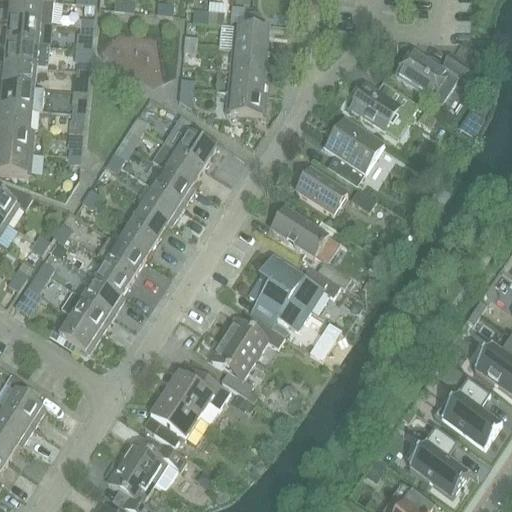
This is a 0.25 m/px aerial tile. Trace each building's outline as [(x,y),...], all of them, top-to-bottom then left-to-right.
[(12,3),(10,25),(42,28),(44,7),(12,3)] [(115,5),(114,17),(122,18),(124,6),(115,5)] [(124,6),(122,18),(134,19),(135,6),(124,6)] [(158,8),(157,21),(166,22),(167,9),(158,8)] [(167,9),(166,22),(174,22),(175,10),(167,9)] [(193,28),(208,30),(210,18),(210,17),(194,15),(193,28)] [(243,29),(252,30),(253,17),(245,16),(243,29)] [(210,18),(208,30),(223,31),(225,18),(210,17),(210,18)] [(253,17),(252,30),(260,31),(261,18),(253,17)] [(81,31),(81,32),(94,33),(94,25),(82,24),(81,31)] [(10,25),(8,48),(39,51),(51,52),(53,29),(42,28),(10,25)] [(80,40),(93,42),(94,33),(81,32),(80,40)] [(233,32),(231,55),(268,58),(270,35),(233,32)] [(186,43),(185,51),(198,52),(198,44),(186,43)] [(6,68),(6,69),(21,71),(37,72),(38,72),(49,73),(51,52),(39,51),(8,48),(6,68)] [(185,51),(184,59),(197,60),(198,52),(185,51)] [(231,55),(230,76),(266,79),(268,58),(231,55)] [(413,56),(397,81),(433,105),(442,111),(459,85),(450,80),(413,56)] [(468,86),(475,75),(452,60),(445,70),(468,86)] [(2,69),(0,85),(0,90),(36,94),(38,72),(37,72),(21,71),(6,69),(6,68),(2,68),(2,69)] [(78,68),(77,76),(90,77),(90,69),(78,68)] [(76,85),(89,86),(90,77),(77,76),(76,85)] [(230,76),(228,98),(264,101),(264,100),(266,79),(230,76)] [(181,86),(181,93),(194,95),(194,87),(181,86)] [(0,90),(0,111),(2,111),(2,112),(34,115),(42,116),(44,95),(36,94),(0,90)] [(394,95),(388,105),(366,91),(351,115),(386,137),(391,130),(393,131),(399,122),(409,129),(420,111),(394,95)] [(181,93),(180,102),(193,103),(194,95),(181,93)] [(268,100),(264,100),(264,101),(228,98),(226,120),(266,124),(268,100)] [(74,111),(73,119),(85,120),(86,112),(74,111)] [(2,112),(0,130),(0,133),(32,137),(32,136),(34,115),(2,112)] [(425,116),(418,127),(430,135),(437,124),(425,116)] [(72,127),(85,129),(85,120),(73,119),(72,127)] [(144,136),(145,136),(150,130),(139,122),(134,129),(144,136)] [(343,168),(336,179),(357,193),(364,183),(365,183),(385,151),(345,125),(324,156),(343,168)] [(175,153),(174,155),(175,156),(177,157),(204,174),(216,156),(213,153),(218,145),(191,128),(186,136),(175,153)] [(140,144),(145,136),(144,136),(134,129),(129,136),(140,144)] [(0,133),(0,155),(16,157),(30,158),(33,159),(34,159),(36,137),(36,136),(32,136),(32,137),(0,133)] [(69,153),(69,160),(82,161),(82,154),(69,153)] [(0,155),(0,177),(28,180),(32,180),(34,159),(33,159),(30,158),(16,157),(0,155)] [(174,155),(162,173),(193,192),(204,174),(177,157),(175,156),(174,155)] [(111,166),(122,173),(126,166),(115,159),(111,166)] [(69,160),(68,169),(81,170),(82,161),(69,160)] [(117,180),(122,173),(111,166),(106,173),(117,180)] [(162,173),(151,191),(152,192),(184,213),(196,195),(197,194),(193,192),(162,173)] [(310,175),(296,197),(298,198),(335,222),(349,200),(312,176),(310,175)] [(151,191),(139,209),(142,211),(163,225),(169,229),(173,231),(184,213),(152,192),(151,191)] [(0,224),(5,228),(8,230),(9,230),(20,212),(27,216),(35,204),(27,201),(6,193),(3,199),(0,197),(0,224)] [(359,194),(351,206),(369,219),(377,207),(359,194)] [(92,195),(87,202),(98,209),(101,205),(103,202),(92,195)] [(98,215),(101,211),(98,209),(87,202),(82,209),(94,216),(95,214),(98,215)] [(141,213),(130,230),(131,231),(139,236),(158,247),(168,230),(169,229),(163,225),(142,211),(141,213)] [(316,263),(325,267),(325,268),(326,267),(329,268),(341,249),(330,242),(287,215),(273,237),(315,264),(316,263)] [(0,243),(9,230),(8,230),(5,228),(0,224),(0,243)] [(58,236),(69,243),(73,236),(62,229),(58,236)] [(130,230),(118,248),(119,249),(146,266),(158,247),(139,236),(131,231),(130,230)] [(65,250),(69,243),(58,236),(53,243),(65,250)] [(23,239),(16,249),(27,256),(34,246),(23,239)] [(36,247),(47,255),(51,248),(40,241),(36,247)] [(31,255),(42,262),(47,255),(36,247),(31,255)] [(104,264),(103,265),(104,265),(134,284),(146,266),(119,249),(118,248),(107,266),(104,264)] [(58,249),(53,258),(62,263),(67,255),(58,249)] [(8,255),(4,261),(14,268),(19,262),(8,255)] [(261,284),(312,317),(324,299),(334,305),(341,294),(318,278),(310,273),(303,283),(274,264),(261,284)] [(103,265),(91,283),(92,284),(122,302),(134,284),(104,265),(103,265)] [(318,278),(341,294),(345,296),(352,285),(325,268),(325,267),(318,278)] [(40,276),(51,283),(55,276),(44,269),(40,276)] [(40,276),(29,294),(39,301),(51,283),(40,276)] [(13,284),(23,291),(28,284),(17,278),(13,284)] [(91,283),(80,301),(83,303),(99,313),(114,323),(125,305),(126,304),(122,302),(92,284),(91,283)] [(370,283),(363,293),(376,301),(380,295),(380,289),(370,283)] [(496,283),(489,293),(495,298),(502,287),(496,283)] [(8,291),(19,298),(23,291),(13,284),(8,291)] [(299,338),(312,317),(261,284),(250,301),(280,320),(278,325),(299,338)] [(28,294),(16,312),(30,321),(42,303),(39,301),(29,294),(28,294)] [(489,294),(482,303),(488,307),(495,298),(489,294)] [(61,315),(71,322),(97,338),(102,341),(114,323),(99,313),(83,303),(80,301),(73,296),(72,298),(61,315)] [(356,308),(352,314),(359,319),(366,309),(358,304),(356,308)] [(52,336),(49,341),(74,357),(78,352),(90,360),(99,345),(102,341),(97,338),(71,322),(61,338),(59,340),(52,336)] [(222,344),(257,367),(269,349),(278,355),(286,343),(282,341),(272,334),(261,327),(255,337),(235,324),(222,344)] [(276,328),(272,334),(282,341),(286,334),(276,328)] [(511,340),(503,354),(511,360),(511,340)] [(222,388),(238,399),(247,404),(254,395),(250,392),(250,393),(243,388),(257,367),(222,344),(208,365),(228,378),(222,388)] [(511,364),(492,351),(475,377),(511,401),(511,364)] [(448,355),(441,365),(447,369),(454,359),(448,355)] [(179,380),(165,401),(202,424),(210,410),(220,417),(232,399),(197,376),(190,387),(179,380)] [(7,389),(0,399),(0,410),(1,411),(5,413),(4,415),(34,435),(47,415),(35,407),(40,399),(25,389),(12,381),(7,389)] [(294,390),(281,394),(285,404),(297,400),(294,390)] [(239,400),(233,409),(244,417),(250,408),(239,400)] [(202,424),(165,401),(151,423),(161,430),(154,440),(175,454),(179,447),(182,449),(185,448),(187,446),(196,452),(211,430),(202,424)] [(459,401),(442,426),(485,455),(502,430),(459,401)] [(0,412),(0,438),(19,450),(19,451),(22,454),(23,453),(34,435),(4,415),(0,412)] [(408,416),(400,428),(406,433),(414,421),(408,416)] [(0,463),(7,469),(19,451),(19,450),(0,438),(0,463)] [(122,468),(155,491),(165,497),(178,477),(181,478),(187,469),(162,452),(156,461),(135,447),(122,468)] [(427,449),(410,475),(453,504),(470,478),(427,449)] [(376,465),(366,479),(377,486),(386,472),(376,465)] [(146,511),(143,510),(155,491),(122,468),(108,489),(130,504),(124,511),(146,511)] [(204,476),(197,485),(211,495),(218,486),(204,476)] [(402,490),(387,511),(433,511),(434,511),(413,496),(412,496),(402,490)]
